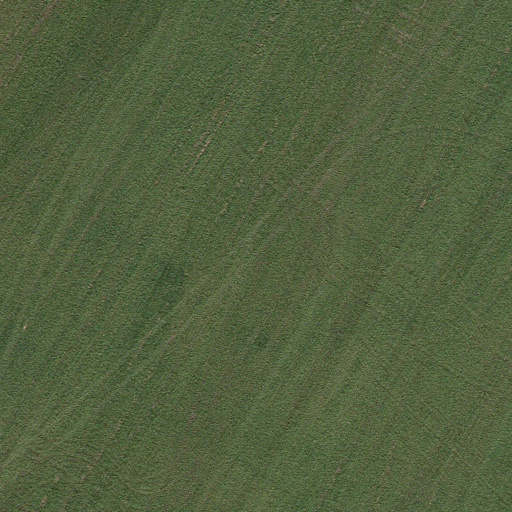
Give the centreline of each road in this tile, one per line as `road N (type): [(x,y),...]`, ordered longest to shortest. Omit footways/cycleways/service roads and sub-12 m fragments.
road 1 (motorway): [(511,93),(0,58)]
road 2 (motorway): [(0,381),(190,399),(511,408)]
